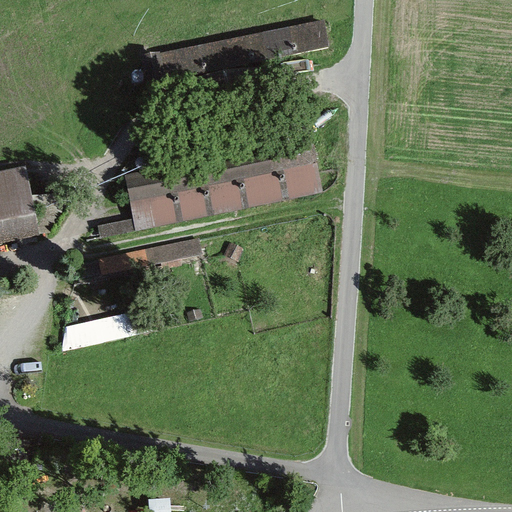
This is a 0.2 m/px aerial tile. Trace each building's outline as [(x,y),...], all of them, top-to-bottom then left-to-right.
[(159,80),(333,54),(329,23),(154,49),(159,80)] [(130,183),(140,231),(329,191),(319,143),(130,183)] [(0,245),(50,235),(36,170),(0,177),(0,245)] [(202,243),(103,254),(105,277),(205,265),(202,243)] [(67,323),(70,346),(146,336),(143,313),(67,323)]
